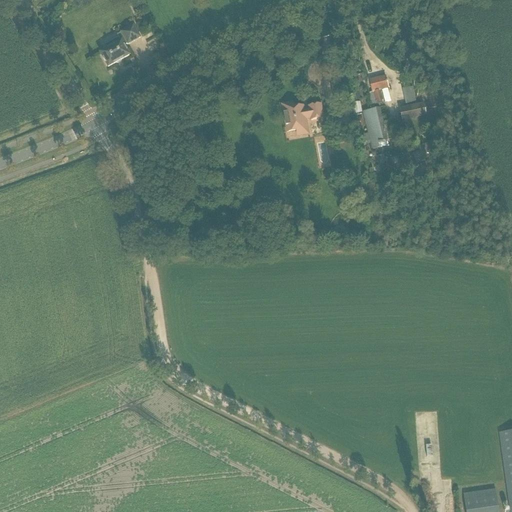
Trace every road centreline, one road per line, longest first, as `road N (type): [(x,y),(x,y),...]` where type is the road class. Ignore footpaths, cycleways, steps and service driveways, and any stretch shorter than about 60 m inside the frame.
road 1 (track): [(410,511),(391,492),(172,373),(145,267)]
road 2 (tertiary): [(93,124),(285,26),(398,0)]
road 3 (unclassified): [(145,267),(119,157),(93,124)]
road 4 (unclassified): [(93,124),(13,0)]
